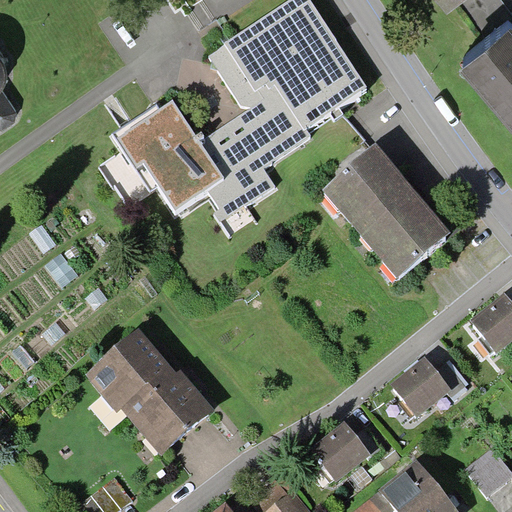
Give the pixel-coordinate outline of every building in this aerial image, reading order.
[(371,98),(303,0),(293,0),(206,59),(238,106),(244,114),(203,142),(231,183),(208,198),(226,224),(280,188),(267,169),(371,98)] [(449,0),(456,8),(465,0),(449,0)] [(511,18),(510,16),(467,52),(511,105),(511,18)] [(0,111),(12,103),(3,90),(11,83),(12,64),(1,45),(0,44),(0,111)] [(231,183),(203,142),(195,131),(179,108),(124,145),(176,220),(208,198),(231,183)] [(446,250),(364,151),(323,184),(406,283),(446,250)] [(511,295),(470,329),(496,362),(511,348),(511,295)] [(209,425),(139,341),(98,374),(167,459),(209,425)] [(461,388),(437,357),(391,392),(415,423),(461,388)] [(375,462),(348,429),(315,456),(341,489),(375,462)] [(511,479),(491,452),(464,472),(486,500),(511,479)] [(452,511),(417,468),(361,511),(452,511)] [(95,492),(104,511),(121,511),(135,506),(122,479),(95,492)] [(305,511),(283,486),(254,511),(305,511)]
